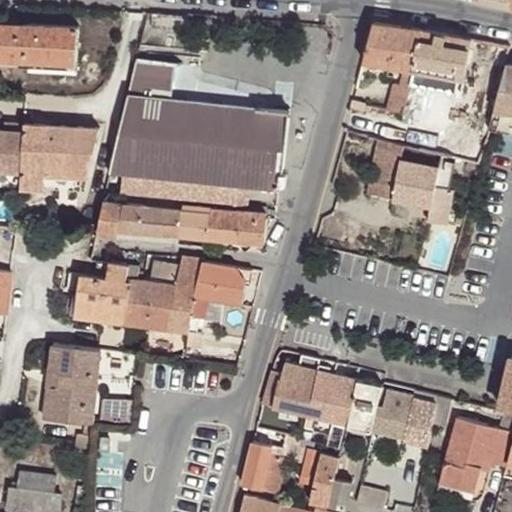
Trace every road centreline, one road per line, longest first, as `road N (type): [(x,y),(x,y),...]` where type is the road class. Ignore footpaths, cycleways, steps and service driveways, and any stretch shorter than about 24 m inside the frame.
road 1 (residential): [(15,386),(35,238),(288,257)]
road 2 (residential): [(361,1),(288,257)]
road 3 (residential): [(288,257),(243,414)]
road 4 (unknown): [(99,143),(138,0)]
